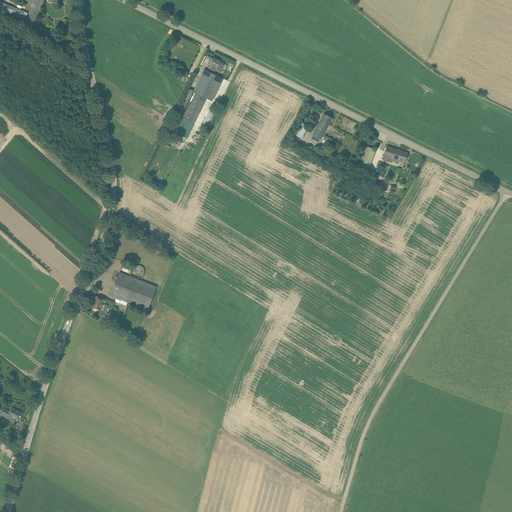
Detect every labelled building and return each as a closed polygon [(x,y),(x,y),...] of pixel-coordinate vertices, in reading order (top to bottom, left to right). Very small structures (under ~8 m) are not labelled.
[(31,31),(43,0),(23,0),(33,4),(23,28),(31,31)] [(0,8),(25,19),(28,13),(0,1),(0,8)] [(214,59),(213,58),(208,68),(220,74),(224,64),(220,62),(215,59),(215,60),(214,59)] [(168,134),(185,142),(185,140),(194,124),(206,99),(217,76),(204,70),(193,91),(188,88),(168,131),(169,131),(168,134)] [(223,79),(217,76),(206,99),(212,101),(221,83),(223,79)] [(327,116),(324,114),(313,135),(313,136),(321,140),(323,136),(332,118),(328,116),(327,116)] [(300,122),(298,126),(294,134),(301,138),(308,126),(300,122)] [(369,168),(376,150),(366,146),(359,164),(369,168)] [(405,162),(408,153),(400,151),(398,151),(398,150),(387,146),(382,160),(396,164),(398,160),(405,162)] [(119,272),(110,295),(147,310),(156,287),(119,272)] [(95,301),(92,308),(100,311),(98,314),(103,316),(107,306),(103,304),(102,303),(103,299),(95,296),(93,300),(95,301)] [(12,417),(19,421),(22,413),(12,408),(10,411),(2,407),(0,410),(0,414),(11,420),(12,417)]
